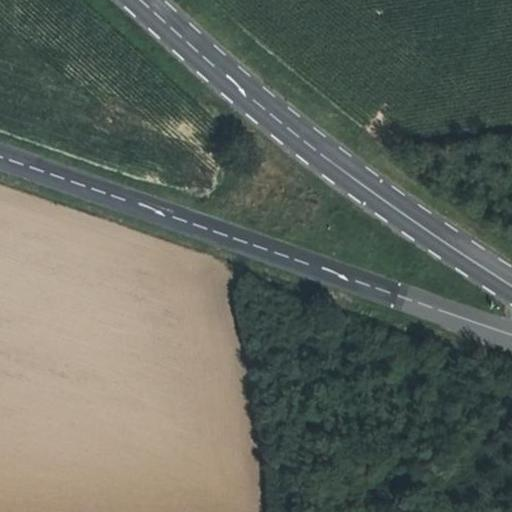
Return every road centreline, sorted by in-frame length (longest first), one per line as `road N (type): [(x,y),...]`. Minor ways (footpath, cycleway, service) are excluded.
road 1 (tertiary): [(0,159),(511,334)]
road 2 (secondary): [(511,286),(239,93),(136,0)]
